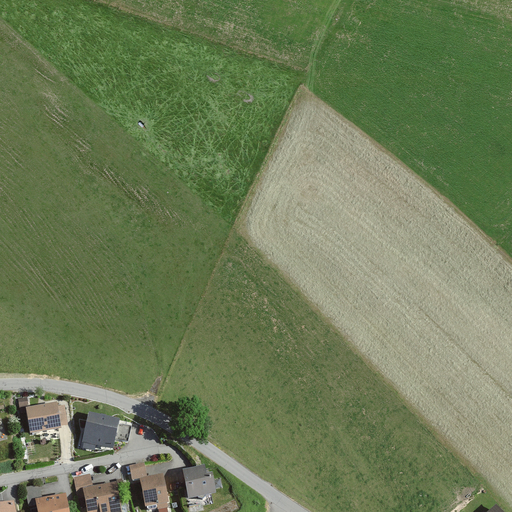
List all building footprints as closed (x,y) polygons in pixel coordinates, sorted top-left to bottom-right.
[(65,427),(62,408),(53,409),(53,406),(24,411),(28,437),(57,432),(56,428),(65,427)] [(116,422),(86,415),(79,445),(83,446),(82,450),(92,453),(93,447),(109,451),(116,422)] [(166,509),(159,476),(144,479),(142,466),(128,468),(131,482),(137,481),(142,509),(156,507),(156,511),(166,509)] [(202,470),(180,473),(185,502),(212,498),(210,491),(219,490),(217,480),(204,482),(202,470)] [(117,511),(112,484),(91,489),(88,477),(72,480),(76,498),(81,497),(84,511),(117,511)] [(64,511),(61,496),(40,500),(37,487),(24,489),(28,509),(33,508),(34,511),(64,511)] [(12,511),(11,503),(0,504),(0,511),(12,511)]
